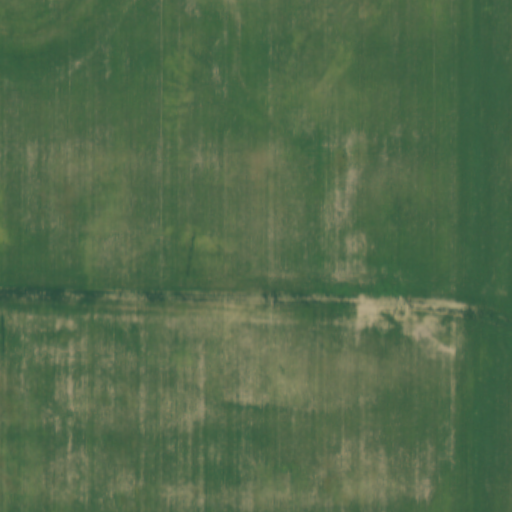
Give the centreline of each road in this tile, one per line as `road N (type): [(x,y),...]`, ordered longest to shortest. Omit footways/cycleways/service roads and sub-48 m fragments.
road 1 (track): [(0,292),(418,303),(511,326)]
road 2 (track): [(499,322),(495,511)]
